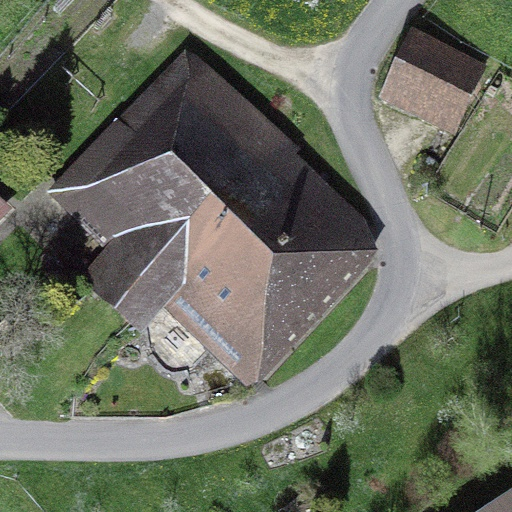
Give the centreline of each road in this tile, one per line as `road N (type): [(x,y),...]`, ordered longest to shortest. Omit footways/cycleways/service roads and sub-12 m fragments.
road 1 (unclassified): [(0,439),(170,440),(257,415),(364,344),(402,283),(393,215),(333,75),(394,0)]
road 2 (track): [(333,75),(269,56),(169,0)]
